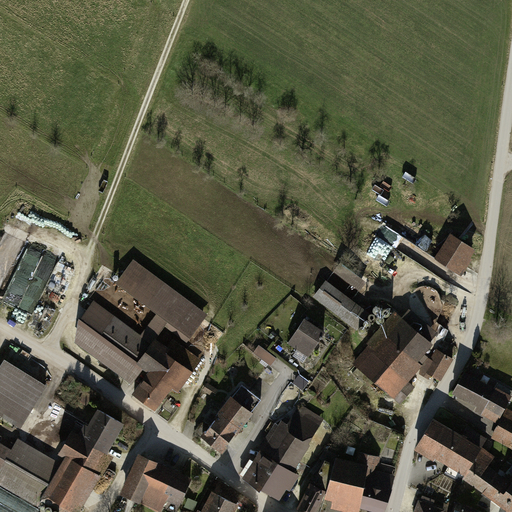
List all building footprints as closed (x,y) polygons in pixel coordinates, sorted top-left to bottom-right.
[(0,287),(0,297),(20,306),(28,287),(29,291),(45,255),(44,248),(33,243),(7,232),(1,246),(1,252),(9,252),(15,255),(13,260),(16,262),(9,276),(15,279),(11,287),(0,287)] [(473,248),(452,234),(436,259),(457,272),(473,248)] [(141,337),(95,302),(81,321),(103,338),(104,336),(137,361),(145,366),(152,372),(153,371),(172,385),(182,372),(189,377),(192,372),(167,353),(168,351),(155,341),(170,320),(191,335),(204,318),(132,265),(119,282),(160,311),(141,337)] [(370,313),(327,281),(316,296),(358,328),(370,313)] [(380,306),(379,306),(377,306),(376,307),(374,308),(374,309),(374,311),(374,312),(375,313),(377,314),(378,314),(380,314),(381,313),(382,312),(382,310),(382,309),(381,307),(380,306)] [(389,308),(387,308),(386,308),(384,309),(383,310),(383,311),(382,313),(383,314),(384,316),(385,316),(387,317),(389,316),(390,315),(391,314),(391,312),(391,311),(390,309),(389,308)] [(357,361),(354,364),(356,366),(357,364),(360,367),(353,374),(365,383),(371,377),(400,402),(413,387),(408,383),(422,367),(420,364),(426,358),(421,353),(431,342),(409,323),(413,318),(407,314),(403,319),(402,318),(386,337),(379,331),(368,342),(372,346),(358,362),(357,361)] [(383,315),(381,315),(380,315),(378,315),(377,317),(377,318),(377,320),(377,321),(378,322),(379,323),(381,323),(383,323),(384,322),(385,321),(385,319),(385,318),(384,316),(383,315)] [(325,333),(305,320),(289,343),(309,356),(321,338),(322,339),(323,337),(322,336),(325,333)] [(448,330),(436,324),(431,335),(444,341),(448,330)] [(194,368),(199,360),(174,342),(169,349),(194,368)] [(277,358),(260,345),(254,353),(271,366),(277,358)] [(424,368),(422,374),(429,378),(433,373),(442,379),(454,359),(438,351),(433,359),(429,357),(428,358),(423,368),(424,368)] [(51,383),(6,355),(0,365),(0,416),(23,430),(51,383)] [(145,366),(137,361),(126,376),(133,383),(145,366)] [(172,385),(153,371),(152,372),(135,394),(154,409),(172,385)] [(468,375),(465,373),(454,392),(500,417),(511,395),(511,390),(498,383),(495,389),(473,377),(474,375),(469,372),(468,375)] [(298,374),(292,381),(303,390),(309,383),(298,374)] [(216,389),(208,384),(204,390),(212,395),(216,389)] [(262,400),(243,385),(219,413),(220,414),(210,426),(204,421),(196,431),(221,450),(262,400)] [(91,395),(86,392),(81,401),(87,403),(91,395)] [(122,423),(100,410),(90,427),(87,426),(85,428),(78,424),(61,452),(68,457),(63,465),(19,440),(8,457),(0,452),(0,482),(39,506),(42,501),(61,511),(79,511),(84,504),(77,500),(122,423)] [(503,418),(495,432),(511,441),(511,412),(508,410),(504,418),(503,418)] [(263,452),(245,479),(261,491),(262,488),(278,462),(291,470),(291,469),(321,424),(301,411),(288,430),(285,428),(268,455),(263,452)] [(461,483),(481,448),(481,447),(486,439),(471,429),(466,437),(464,436),(462,439),(435,422),(435,421),(433,420),(418,444),(451,463),(445,474),(461,483)] [(481,448),(461,483),(465,486),(468,479),(485,491),(497,473),(498,473),(487,466),(494,457),(481,448)] [(357,463),(337,459),(335,465),(328,492),(326,496),(385,511),(393,489),(371,483),(376,464),(379,465),(381,457),(359,452),(357,463)] [(191,480),(143,457),(121,502),(136,509),(142,497),(162,507),(167,497),(180,503),(191,480)] [(324,491),(328,492),(335,465),(328,461),(314,485),(311,483),(300,507),(309,511),(315,511),(323,497),(321,496),(324,491)] [(294,472),(291,469),(291,470),(278,462),(262,488),(277,498),(285,484),(289,487),(297,474),(294,472)] [(505,480),(497,473),(485,491),(511,511),(511,466),(506,474),(509,476),(505,480)] [(108,470),(105,476),(113,480),(117,474),(116,472),(110,469),(108,470)] [(240,511),(245,504),(238,501),(242,495),(220,482),(208,505),(204,502),(199,510),(203,511),(240,511)] [(421,502),(420,501),(415,511),(442,511),(444,510),(432,506),(434,501),(423,497),(421,502)]
